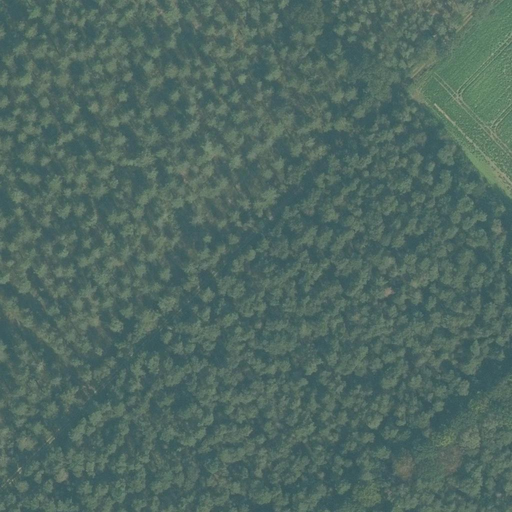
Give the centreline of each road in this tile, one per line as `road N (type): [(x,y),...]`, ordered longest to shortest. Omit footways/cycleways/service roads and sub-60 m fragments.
road 1 (track): [(0,493),(479,0)]
road 2 (track): [(287,0),(511,219)]
road 3 (unclassified): [(511,399),(367,511)]
road 4 (track): [(0,313),(91,396)]
